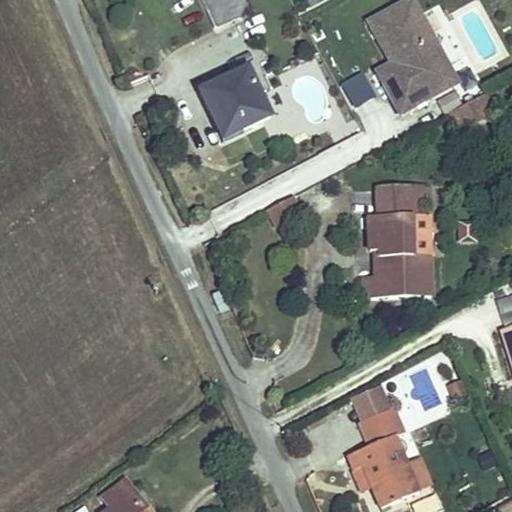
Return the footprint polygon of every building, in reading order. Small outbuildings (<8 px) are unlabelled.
[(247,15),(240,0),(200,0),(214,29),(247,15)] [(457,85),(411,1),(369,24),(392,65),(396,72),(389,76),(399,93),(391,98),(401,116),(457,85)] [(389,76),(396,72),(392,65),(377,74),(391,98),(399,93),(389,76)] [(227,139),(270,119),(247,71),(200,94),(209,111),(213,109),(227,139)] [(359,109),(375,101),(363,75),(347,83),(359,109)] [(454,95),(445,100),(450,111),(459,106),(454,95)] [(460,132),(495,113),(486,96),(451,114),(460,132)] [(223,141),(227,139),(213,109),(209,111),(223,141)] [(428,202),(428,187),(411,188),(411,203),(428,202)] [(411,203),(411,188),(377,189),(378,219),(369,219),(369,253),(379,253),(379,259),(375,259),(375,279),(363,280),(364,300),(431,299),(430,257),(413,258),(412,218),(411,203)] [(301,215),(292,198),(268,211),(276,228),(301,215)] [(429,217),(412,218),(413,258),(430,257),(429,217)] [(458,223),(459,244),(477,243),(476,223),(458,223)] [(213,296),(220,315),(228,311),(219,293),(213,296)] [(511,328),(501,332),(511,365),(511,328)] [(455,402),(465,398),(459,383),(449,387),(455,402)] [(363,423),(390,411),(381,390),(354,402),(363,423)] [(390,411),(363,423),(359,425),(369,449),(347,458),(354,473),(362,469),(371,490),(380,511),(419,495),(417,490),(408,469),(395,439),(404,435),(393,410),(390,411)] [(479,459),(484,472),(495,467),(490,454),(479,459)] [(421,463),(408,469),(417,490),(431,484),(421,463)] [(362,494),(371,490),(362,469),(354,473),(362,494)] [(154,511),(129,478),(107,496),(115,507),(108,511),(154,511)]
